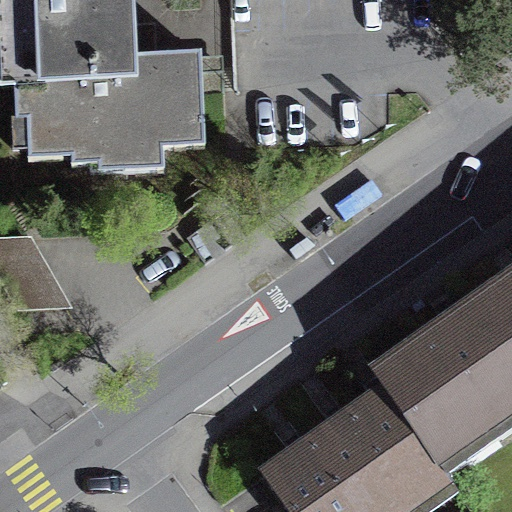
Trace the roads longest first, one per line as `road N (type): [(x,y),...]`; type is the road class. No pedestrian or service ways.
road 1 (residential): [(511,164),(114,436)]
road 2 (residential): [(114,436),(12,511)]
